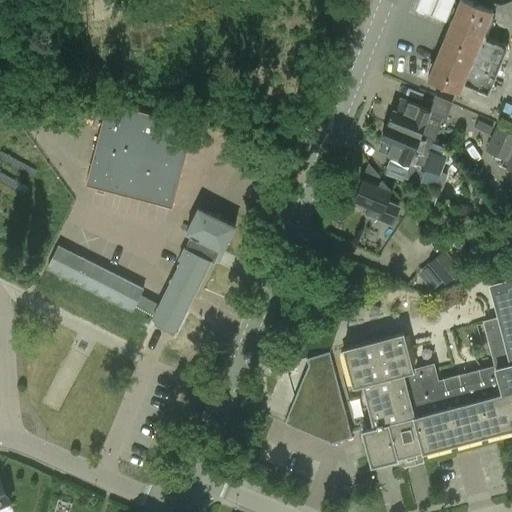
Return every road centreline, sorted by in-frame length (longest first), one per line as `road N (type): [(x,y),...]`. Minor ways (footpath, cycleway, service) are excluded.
road 1 (tertiary): [(195,477),(390,0)]
road 2 (residential): [(9,440),(182,510)]
road 3 (residential): [(0,307),(9,440)]
